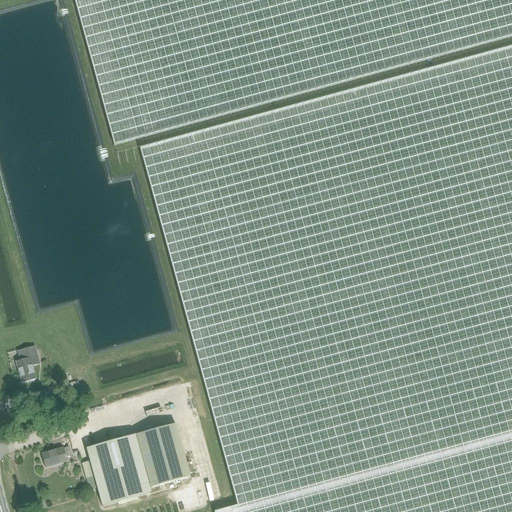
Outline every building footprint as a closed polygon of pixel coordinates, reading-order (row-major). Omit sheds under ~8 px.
[(511,511),(511,0),(73,0),(114,146),(511,37),(511,46),(140,148),(238,506),(216,511),(511,511)] [(36,380),(32,367),(40,364),(34,347),(26,349),(17,352),(20,361),(16,362),(22,384),(36,380)] [(176,425),(136,436),(151,489),(165,485),(167,491),(177,488),(175,482),(190,478),(176,425)] [(149,489),(151,489),(136,436),(86,449),(90,462),(82,464),(86,480),(94,478),(102,508),(151,494),(149,489)] [(41,455),(45,468),(66,462),(65,456),(70,455),(68,448),(63,449),(62,449),(41,455)]
